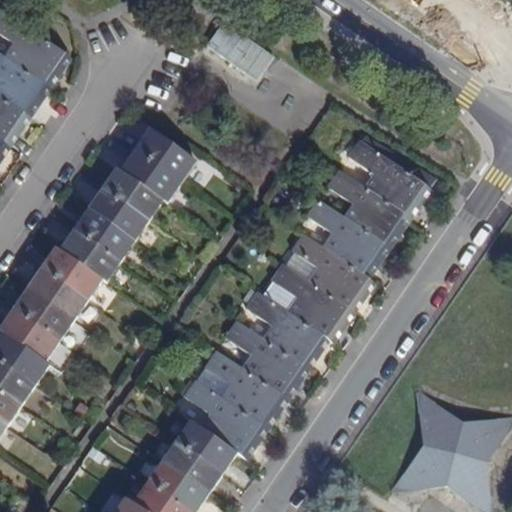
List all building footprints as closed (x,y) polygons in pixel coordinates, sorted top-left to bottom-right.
[(70,58),(0,10),(0,36),(13,45),(5,58),(49,89),(70,58)] [(0,99),(28,119),(49,89),(5,58),(0,54),(0,99)] [(0,141),(9,148),(28,119),(0,99),(0,141)] [(150,131),(135,152),(139,155),(182,185),(197,164),(150,131)] [(0,160),(9,148),(0,141),(0,160)] [(373,177),(365,189),(411,221),(430,191),(361,143),(348,159),(373,177)] [(135,152),(120,174),(164,204),(167,207),(171,202),(127,172),(139,155),(135,152)] [(171,202),(182,185),(139,155),(127,172),(171,202)] [(115,170),(101,191),(150,225),(164,204),(120,174),(115,170)] [(353,207),(345,220),(390,251),(411,221),(365,189),(340,172),(328,189),(353,207)] [(101,191),(87,212),(135,245),(150,225),(101,191)] [(332,237),(323,250),(369,282),(390,251),(345,220),(319,202),(307,220),(332,237)] [(87,212),(73,232),(121,265),(135,245),(87,212)] [(73,232),(59,252),(103,283),(107,286),(121,265),(73,232)] [(294,254),(284,268),(308,284),(354,315),(374,286),(369,282),(323,250),(303,237),(292,253),(294,254)] [(55,250),(41,270),(89,303),(103,283),(59,252),(55,250)] [(283,267),(277,276),(348,325),(354,315),(308,284),(284,268),(283,267)] [(41,270),(27,290),(75,324),(89,303),(41,270)] [(272,283),(274,284),(264,299),(287,314),(328,343),(333,346),(348,325),(277,276),(272,283)] [(27,290),(13,311),(61,344),(75,324),(27,290)] [(308,372),(328,343),(287,314),(264,299),(258,295),(247,311),(272,328),(263,341),(308,372)] [(5,305),(0,311),(0,330),(13,311),(5,305)] [(13,311),(0,330),(0,333),(3,336),(50,368),(61,375),(76,354),(61,344),(13,311)] [(251,358),(244,370),(288,401),(308,372),(263,341),(238,323),(226,341),(251,358)] [(3,336),(0,340),(0,362),(36,388),(50,368),(3,336)] [(242,368),(248,358),(228,346),(222,355),(242,368)] [(222,400),(268,431),(288,401),(244,370),(217,353),(197,382),(222,400)] [(0,362),(0,393),(22,409),(36,388),(0,362)] [(210,417),(202,429),(238,455),(247,461),(268,431),(222,400),(197,382),(185,399),(210,417)] [(0,393),(0,423),(8,429),(22,409),(0,393)] [(511,420),(464,426),(418,395),(425,447),(393,493),(447,487),(484,511),(491,511),(487,462),(511,425),(511,420)] [(0,423),(0,441),(8,429),(0,423)] [(191,423),(176,444),(223,476),(238,455),(202,429),(191,423)] [(176,444),(162,465),(209,497),(223,476),(176,444)] [(162,465),(147,487),(184,511),(198,511),(209,497),(162,465)] [(184,511),(147,487),(134,507),(141,511),(184,511)] [(124,500),(116,511),(141,511),(134,507),(124,500)]
